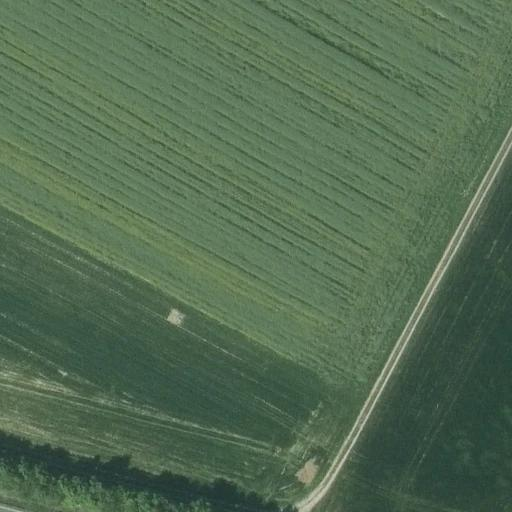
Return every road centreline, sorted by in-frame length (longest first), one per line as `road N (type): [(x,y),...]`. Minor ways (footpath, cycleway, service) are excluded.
road 1 (track): [(297,511),(325,496),(511,139)]
road 2 (track): [(0,448),(236,511)]
